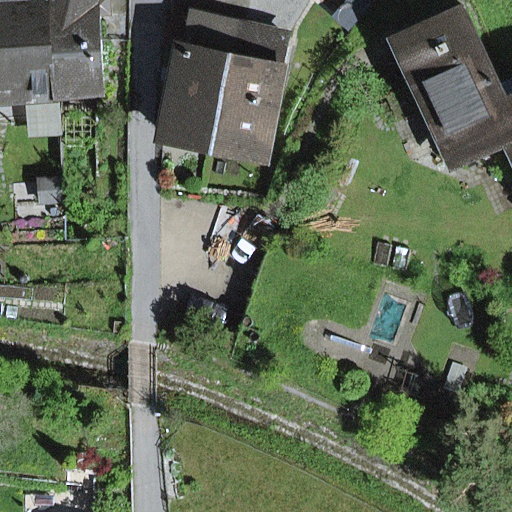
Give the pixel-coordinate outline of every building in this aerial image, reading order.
[(0,0),(0,100),(29,99),(59,97),(62,97),(55,0),(0,0)] [(55,0),(62,97),(74,95),(99,93),(102,92),(99,14),(114,14),(112,0),(55,0)] [(312,0),(310,3),(347,35),(373,6),(366,0),(312,0)] [(501,122),(495,108),(508,102),(466,8),(394,41),(418,94),(430,88),(465,165),(508,146),(510,145),(500,123),(501,122)] [(192,16),(167,137),(215,147),(242,28),(192,16)] [(242,28),(215,147),(263,157),(290,35),(261,28),(248,26),(247,29),(242,28)] [(75,107),(100,104),(99,93),(74,95),(75,107)] [(31,133),(61,132),(59,97),(29,99),(31,133)] [(511,100),(508,102),(495,108),(501,122),(500,123),(510,145),(508,146),(511,153),(511,100)]
